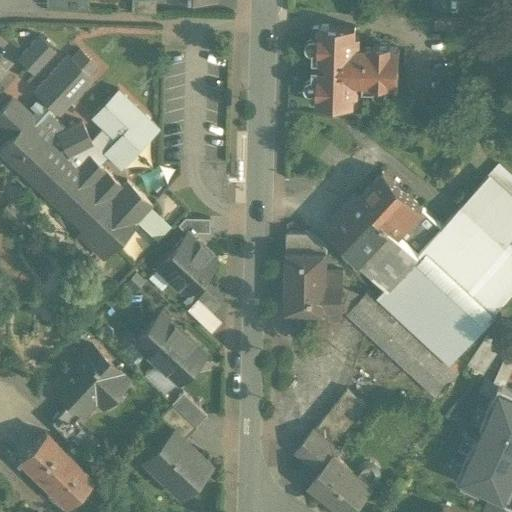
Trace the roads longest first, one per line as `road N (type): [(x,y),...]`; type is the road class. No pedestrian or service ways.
road 1 (tertiary): [(264,0),(248,501)]
road 2 (unknown): [(263,25),(449,191)]
